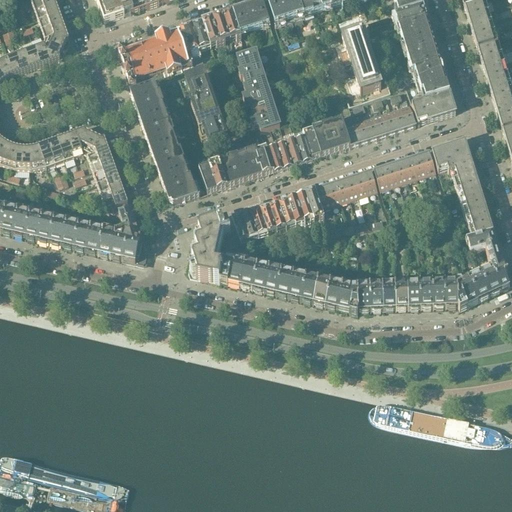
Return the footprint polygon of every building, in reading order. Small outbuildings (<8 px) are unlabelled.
[(52,0),(48,0),(31,6),(34,15),(55,8),(52,0)] [(94,0),(95,2),(104,26),(124,20),(124,19),(130,17),(130,18),(139,15),(139,14),(146,12),(158,8),(166,6),(178,2),(182,0),(94,0)] [(303,20),(296,0),(279,0),(266,5),(275,32),(304,22),(303,20)] [(312,18),(306,0),(296,0),(303,20),(312,18)] [(322,14),(316,0),(306,0),(312,18),(322,14)] [(327,0),(316,0),(322,14),(331,11),(327,0)] [(338,0),(327,0),(331,11),(341,8),(338,0)] [(348,0),(338,0),(341,8),(350,5),(348,0)] [(418,0),(392,0),(396,13),(398,18),(422,10),(420,5),(418,0)] [(491,0),(462,0),(460,1),(464,12),(485,5),(493,3),(491,0)] [(485,5),(464,12),(465,15),(466,15),(468,22),(488,16),(485,5)] [(261,6),(232,16),(239,39),(269,29),(261,6)] [(55,8),(34,15),(38,25),(58,17),(55,8)] [(422,10),(398,18),(391,20),(392,24),(395,24),(397,30),(425,22),(424,18),(426,17),(425,15),(423,14),(422,10)] [(22,13),(18,15),(17,15),(21,26),(26,25),(22,13)] [(365,19),(364,15),(350,19),(351,23),(365,19)] [(232,16),(221,19),(229,42),(234,40),(236,44),(241,43),(239,39),(232,16)] [(488,16),(468,22),(470,29),(469,29),(470,32),(491,26),(488,16)] [(58,17),(38,25),(41,34),(62,26),(58,17)] [(221,19),(212,22),(220,49),(225,48),(224,44),(229,42),(221,19)] [(212,22),(201,26),(209,49),(215,47),(216,51),(220,49),(212,22)] [(425,22),(397,30),(405,53),(433,45),(431,41),(433,40),(432,37),(430,37),(428,29),(429,28),(428,26),(427,26),(425,22)] [(0,34),(16,29),(14,24),(0,29),(0,34)] [(62,26),(41,34),(44,43),(65,35),(62,26)] [(201,26),(190,29),(198,52),(209,49),(201,26)] [(284,29),(289,44),(297,42),(292,26),(284,29)] [(491,26),(470,32),(471,35),(472,35),(474,42),(494,35),(491,26)] [(198,52),(190,29),(179,33),(176,34),(188,71),(189,74),(203,69),(198,52)] [(32,31),(22,34),(24,39),(33,36),(32,31)] [(188,71),(176,34),(169,37),(169,36),(155,41),(156,45),(125,55),(124,51),(117,54),(129,90),(136,88),(134,85),(144,81),(145,85),(154,82),(155,85),(189,74),(188,71)] [(362,34),(341,41),(359,98),(380,91),(366,49),(367,49),(362,34)] [(12,35),(3,38),(6,48),(16,44),(12,35)] [(65,35),(44,43),(45,46),(65,55),(69,47),(65,35)] [(386,35),(380,36),(394,81),(400,80),(386,35)] [(494,35),(474,42),(476,48),(475,49),(476,52),(497,45),(494,35)] [(392,82),(380,44),(374,46),(386,84),(392,82)] [(433,45),(405,53),(412,77),(440,68),(438,64),(440,63),(439,60),(437,60),(435,52),(436,51),(435,49),(434,49),(433,45)] [(65,55),(45,46),(42,47),(50,67),(62,63),(65,55)] [(42,47),(33,50),(41,71),(50,67),(42,47)] [(498,48),(477,54),(478,58),(479,57),(481,64),(501,58),(498,48)] [(33,50),(24,53),(31,74),(41,71),(33,50)] [(24,53),(15,57),(22,77),(31,74),(24,53)] [(511,54),(511,55),(502,57),(505,66),(511,64),(511,54)] [(15,57),(5,60),(13,81),(22,77),(15,57)] [(279,130),(255,57),(236,63),(240,76),(238,76),(240,83),(242,82),(245,91),(243,92),(246,100),(242,102),(246,114),(250,113),(252,120),(254,119),(256,124),(250,126),(251,128),(247,129),(250,139),(254,137),(253,134),(259,132),(260,137),(279,130)] [(501,58),(481,64),(483,71),(482,71),(483,74),(504,68),(501,58)] [(5,60),(0,62),(0,79),(4,85),(6,84),(8,83),(13,81),(5,60)] [(440,68),(412,77),(418,97),(422,95),(425,105),(449,98),(440,68)] [(504,68),(483,74),(484,77),(485,77),(487,84),(507,78),(504,68)] [(203,78),(179,87),(184,102),(190,100),(193,106),(190,107),(200,135),(203,134),(208,148),(225,142),(203,78)] [(507,78),(487,84),(489,91),(488,91),(489,94),(510,87),(507,78)] [(511,93),(510,87),(489,94),(490,97),(491,96),(493,103),(511,97),(511,93)] [(158,99),(154,90),(130,98),(133,108),(158,99)] [(391,107),(401,104),(399,97),(389,100),(391,107)] [(511,97),(493,103),(495,110),(494,110),(495,113),(511,108),(511,97)] [(449,98),(425,105),(411,110),(417,130),(419,129),(419,128),(436,123),(437,123),(455,118),(452,107),(449,108),(446,100),(448,99),(448,100),(449,99),(449,98)] [(163,109),(160,99),(159,99),(158,99),(133,108),(137,119),(162,110),(163,109)] [(373,113),(383,110),(381,103),(371,106),(373,113)] [(511,108),(495,113),(496,116),(499,123),(511,118),(511,108)] [(165,119),(162,110),(137,119),(140,128),(165,119)] [(415,130),(409,111),(400,113),(406,133),(415,130)] [(406,133),(400,113),(390,117),(396,137),(406,133)] [(396,137),(390,117),(381,119),(388,139),(396,137)] [(511,118),(499,123),(501,130),(500,130),(501,133),(511,129),(511,118)] [(168,127),(165,119),(140,128),(144,136),(168,127)] [(388,139),(381,119),(371,123),(377,143),(388,139)] [(371,123),(362,125),(369,145),(377,143),(371,123)] [(312,133),(321,161),(350,152),(350,151),(343,132),(341,124),(340,124),(340,126),(332,128),(332,127),(321,131),(321,132),(313,135),(312,133)] [(362,125),(352,129),(359,149),(369,145),(362,125)] [(173,138),(170,128),(170,127),(168,127),(144,136),(147,147),(172,138),(173,138)] [(352,129),(343,132),(350,151),(359,149),(352,129)] [(511,132),(502,136),(503,139),(504,139),(506,146),(511,143),(511,132)] [(302,137),(304,142),(311,164),(321,161),(312,133),(302,137)] [(87,134),(75,138),(83,159),(86,158),(95,138),(87,134)] [(75,138),(66,141),(74,162),(83,159),(75,138)] [(103,141),(95,138),(86,158),(87,161),(107,153),(103,141)] [(175,147),(172,138),(147,147),(150,156),(175,147)] [(293,141),(294,145),(301,167),(311,164),(304,142),(298,143),(297,140),(293,141)] [(66,141),(57,144),(64,165),(74,162),(66,141)] [(283,144),(284,148),(292,171),(301,167),(294,145),(288,147),(287,143),(283,144)] [(57,144),(48,148),(55,169),(64,165),(57,144)] [(1,145),(0,145),(0,169),(0,170),(9,150),(6,148),(5,148),(3,146),(1,145)] [(274,147),(275,151),(282,174),(292,171),(284,148),(279,150),(278,146),(274,147)] [(467,169),(465,160),(468,159),(464,146),(431,156),(437,177),(447,174),(448,176),(450,176),(470,169),(471,169),(470,167),(470,168),(467,169)] [(154,165),(178,156),(175,147),(150,156),(154,165)] [(48,148),(38,151),(46,172),(55,169),(48,148)] [(12,151),(10,150),(9,150),(0,170),(15,175),(19,153),(17,152),(14,152),(12,151)] [(273,177),(282,174),(275,151),(269,153),(268,150),(265,151),(265,152),(273,177)] [(38,151),(34,153),(29,153),(30,175),(32,175),(46,172),(38,151)] [(265,152),(260,153),(260,152),(253,154),(262,180),(273,177),(265,152)] [(21,153),(19,153),(15,175),(29,175),(30,175),(29,153),(28,153),(23,154),(21,153)] [(107,153),(87,161),(90,170),(111,163),(107,153)] [(245,158),(237,161),(246,186),(262,180),(253,154),(244,157),(245,158)] [(182,166),(184,166),(180,155),(178,156),(154,165),(157,175),(182,166)] [(435,177),(429,157),(419,160),(426,180),(435,177)] [(227,164),(219,167),(227,192),(246,186),(237,161),(237,159),(226,163),(227,164)] [(426,180),(419,160),(410,163),(416,183),(426,180)] [(111,163),(90,170),(93,179),(114,172),(111,163)] [(416,183),(410,163),(401,166),(407,186),(416,183)] [(198,174),(207,198),(227,192),(219,167),(219,165),(208,169),(208,171),(198,174)] [(160,183),(185,174),(182,166),(157,175),(160,183)] [(407,186),(401,166),(391,169),(398,189),(407,186)] [(398,189),(391,169),(382,173),(389,193),(398,189)] [(473,178),(473,175),(472,176),(470,169),(450,176),(453,185),(473,178)] [(114,172),(93,179),(96,188),(117,181),(114,172)] [(73,176),(75,181),(84,178),(83,173),(73,176)] [(389,193),(382,173),(373,176),(380,195),(389,193)] [(163,191),(188,183),(185,174),(160,183),(163,191)] [(377,196),(370,176),(361,179),(368,199),(377,196)] [(68,189),(63,177),(54,181),(58,193),(68,189)] [(6,183),(18,187),(20,182),(8,178),(6,183)] [(473,178),(453,185),(456,194),(476,188),(474,181),(473,178)] [(368,199),(361,179),(352,182),(358,202),(368,199)] [(117,181),(96,188),(100,198),(120,190),(117,181)] [(86,187),(84,182),(73,186),(75,191),(86,187)] [(166,200),(193,191),(190,182),(188,183),(163,191),(166,200)] [(358,202),(352,182),(343,185),(349,205),(358,202)] [(349,205),(343,185),(333,188),(340,208),(349,205)] [(340,208),(333,188),(324,192),(330,211),(340,208)] [(476,188),(456,194),(459,204),(479,198),(479,195),(478,195),(476,188)] [(75,202),(32,189),(30,194),(73,207),(75,202)] [(120,190),(100,198),(103,207),(124,200),(120,190)] [(199,201),(196,190),(193,191),(166,200),(169,208),(173,210),(199,201)] [(330,211),(324,192),(315,195),(321,215),(330,211)] [(315,195),(304,198),(313,222),(318,221),(318,224),(324,222),(321,215),(315,195)] [(91,207),(87,196),(77,199),(81,210),(91,207)] [(443,205),(441,197),(434,200),(436,207),(443,205)] [(304,198),(295,201),(303,225),(308,223),(309,226),(313,225),(312,222),(313,222),(304,198)] [(479,198),(459,204),(462,214),(482,208),(480,201),(479,198)] [(124,200),(103,207),(107,217),(128,212),(124,200)] [(295,201),(286,204),(295,230),(304,228),(303,225),(295,201)] [(286,204),(277,207),(286,233),(295,230),(286,204)] [(443,205),(436,207),(438,215),(446,212),(443,205)] [(277,207),(268,210),(277,236),(286,233),(277,207)] [(482,208),(462,214),(465,224),(485,217),(485,214),(484,215),(482,208)] [(268,210),(259,213),(268,239),(277,236),(268,210)] [(19,214),(6,211),(0,237),(3,238),(3,239),(9,240),(10,239),(12,240),(19,214)] [(446,212),(438,215),(441,222),(449,220),(446,212)] [(259,213),(250,216),(258,242),(268,239),(259,213)] [(19,214),(12,240),(15,241),(15,242),(22,243),(22,242),(24,243),(31,216),(19,214)] [(140,258),(142,250),(139,249),(140,244),(129,215),(118,219),(120,226),(117,227),(119,235),(116,236),(110,262),(112,263),(112,264),(119,266),(119,265),(143,270),(143,268),(145,268),(146,262),(145,261),(145,260),(140,258)] [(43,219),(31,216),(24,243),(27,243),(27,244),(34,246),(34,245),(36,246),(43,219)] [(250,216),(241,219),(250,245),(258,242),(250,216)] [(485,217),(465,224),(468,233),(488,227),(486,220),(485,217)] [(55,222),(43,219),(36,246),(39,246),(39,247),(46,249),(46,248),(49,248),(55,222)] [(241,219),(231,222),(235,235),(240,248),(250,245),(241,219)] [(67,225),(55,222),(49,248),(52,249),(51,250),(58,252),(58,251),(61,251),(67,225)] [(196,233),(197,234),(198,234),(198,237),(201,245),(193,247),(194,248),(195,248),(195,251),(197,259),(190,262),(191,262),(192,262),(192,265),(194,274),(192,274),(192,275),(195,274),(197,282),(200,283),(199,283),(219,288),(222,272),(214,270),(220,240),(223,241),(224,238),(235,235),(231,222),(196,233)] [(441,224),(444,233),(452,231),(449,222),(441,224)] [(79,228),(67,225),(61,251),(64,252),(63,253),(70,254),(71,253),(73,254),(79,228)] [(488,227),(468,233),(471,244),(492,238),(491,234),(490,234),(488,227)] [(92,230),(79,228),(73,254),(76,255),(76,256),(83,257),(83,256),(85,257),(92,230)] [(104,233),(92,230),(85,257),(88,257),(88,258),(95,260),(95,259),(98,260),(104,233)] [(452,231),(444,233),(447,242),(455,240),(452,231)] [(116,236),(104,233),(98,260),(100,260),(100,261),(107,263),(107,262),(110,262),(116,236)] [(492,238),(471,244),(464,246),(466,251),(467,251),(470,258),(484,254),(496,250),(492,238)] [(455,240),(447,242),(450,251),(458,249),(455,240)] [(496,250),(484,254),(489,270),(493,272),(502,269),(496,250)] [(224,265),(222,272),(219,288),(227,289),(240,292),(245,268),(224,265)] [(257,269),(245,268),(240,292),(242,292),(242,293),(249,295),(249,294),(251,295),(257,269)] [(269,271),(257,269),(251,295),(254,295),(254,296),(261,298),(261,297),(263,297),(269,271)] [(502,269),(493,272),(489,270),(489,271),(500,296),(509,292),(504,282),(507,280),(502,269)] [(281,274),(269,271),(263,297),(266,298),(266,299),(273,301),(273,300),(275,300),(281,274)] [(500,296),(489,271),(478,276),(489,301),(492,300),(492,301),(498,298),(498,297),(500,296)] [(294,277),(281,274),(275,300),(279,301),(278,302),(285,303),(285,302),(288,303),(294,277)] [(489,301),(478,276),(466,281),(477,307),(480,305),(481,306),(487,303),(487,302),(489,301)] [(306,279),(294,277),(288,303),(291,304),(291,305),(297,306),(298,305),(300,306),(306,279)] [(318,282),(310,281),(306,279),(300,306),(303,306),(303,307),(310,309),(310,308),(312,309),(318,282)] [(460,284),(456,284),(457,312),(459,316),(467,312),(477,307),(466,281),(460,284)] [(331,285),(318,282),(312,309),(315,309),(315,310),(322,312),(322,311),(325,312),(331,285)] [(456,284),(444,285),(444,313),(448,313),(448,314),(455,313),(455,312),(457,312),(456,284)] [(344,288),(331,285),(325,312),(327,312),(327,313),(334,315),(334,314),(338,314),(344,288)] [(444,285),(431,286),(432,313),(435,313),(435,314),(442,314),(442,313),(444,313),(444,285)] [(419,286),(406,287),(407,314),(410,314),(410,315),(417,315),(417,314),(420,314),(419,286)] [(431,286),(419,286),(420,314),(423,314),(423,315),(430,314),(430,313),(432,313),(431,286)] [(395,287),(382,288),(383,315),(385,315),(385,316),(392,316),(392,315),(395,315),(395,287)] [(406,287),(395,287),(395,315),(398,315),(398,316),(405,315),(405,314),(407,314),(406,287)] [(350,290),(344,288),(338,314),(349,317),(357,319),(358,316),(357,289),(350,290)] [(382,288),(369,289),(371,316),(373,316),(373,317),(380,316),(380,315),(383,315),(382,288)] [(369,289),(357,289),(358,316),(360,316),(360,317),(368,317),(367,316),(371,316),(369,289)]
